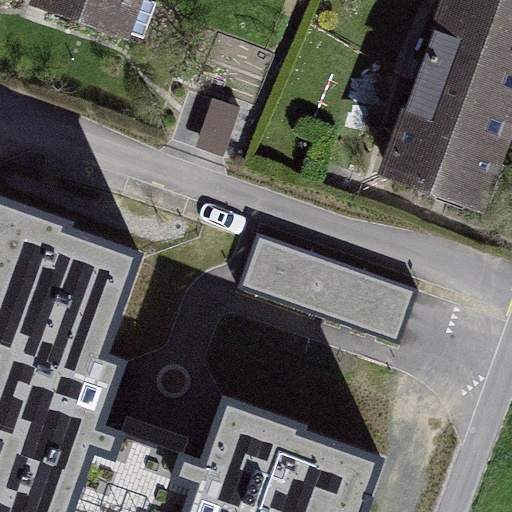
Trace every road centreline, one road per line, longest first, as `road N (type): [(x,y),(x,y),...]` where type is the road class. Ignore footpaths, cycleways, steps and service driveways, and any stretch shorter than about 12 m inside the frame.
road 1 (residential): [(33,129),(511,288)]
road 2 (residential): [(511,356),(456,511)]
